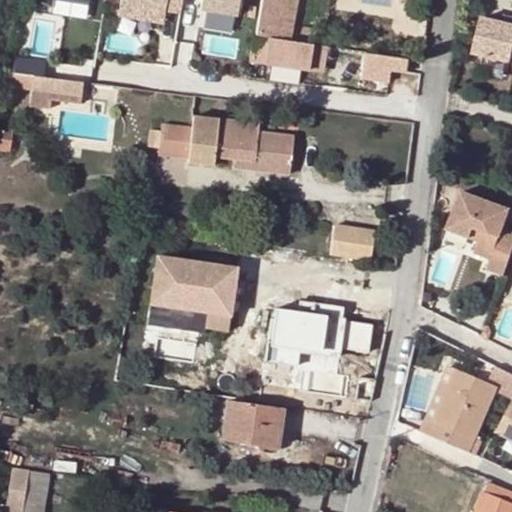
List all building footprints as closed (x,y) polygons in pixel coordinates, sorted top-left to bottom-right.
[(169,9),(183,11),(185,0),(124,0),(124,6),(168,13),(169,9)] [(204,0),(204,8),(240,14),(242,0),(204,0)] [(263,0),(257,35),(288,40),(296,0),(263,0)] [(168,13),(124,6),(122,15),(167,22),(168,13)] [(511,23),(504,21),(482,16),(473,51),(511,60),(511,58),(511,23)] [(329,48),(255,36),(251,61),(325,73),(329,48)] [(406,74),(408,60),(366,54),(362,80),(389,83),(391,71),(406,74)] [(83,81),(32,75),(29,104),(50,106),(51,98),(81,101),(83,81)] [(261,131),(262,122),(199,115),(198,126),(194,159),(193,164),(216,166),(216,157),(236,159),(235,168),(291,175),(296,136),(261,131)] [(168,130),(166,147),(165,156),(194,159),(198,126),(169,123),(168,130)] [(0,128),(0,151),(12,153),(15,131),(0,128)] [(153,147),(166,147),(168,130),(155,130),(153,147)] [(482,237),(480,242),(476,253),(492,259),(488,268),(505,274),(511,255),(511,229),(504,227),(511,210),(463,193),(450,231),(472,239),(474,234),(482,237)] [(160,210),(140,208),(140,225),(158,227),(160,210)] [(373,229),(333,223),(329,252),(368,258),(373,229)] [(472,239),(480,242),(482,237),(474,234),(472,239)] [(206,311),(204,325),(226,329),(235,266),(156,255),(149,303),(206,311)] [(452,389),(438,420),(430,416),(424,430),(470,452),(500,388),(461,369),(452,389)] [(511,372),(508,370),(501,383),(511,388),(511,372)] [(444,386),(430,416),(438,420),(452,389),(444,386)] [(284,407),(226,398),(220,438),(260,444),(261,439),(278,442),(284,407)] [(511,410),(501,434),(511,439),(511,410)] [(25,468),(10,465),(4,503),(2,511),(21,511),(27,468),(25,468)] [(27,468),(21,511),(42,511),(49,471),(27,468)] [(511,511),(511,487),(491,478),(475,511),(511,511)]
